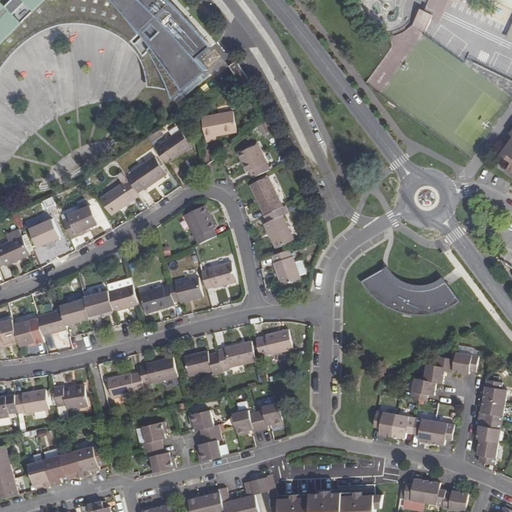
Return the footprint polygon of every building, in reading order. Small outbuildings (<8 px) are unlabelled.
[(0,0),(0,31),(1,31),(8,24),(32,0),(0,0)] [(15,54),(24,46),(33,39),(42,33),(50,29),(60,26),(71,24),(70,21),(70,13),(71,5),(72,0),(32,0),(8,24),(1,31),(0,31),(0,72),(3,69),(8,63),(15,54)] [(212,47),(187,19),(168,0),(72,0),(71,5),(70,13),(70,21),(78,21),(86,22),(90,22),(99,24),(108,28),(128,41),(134,45),(138,49),(143,56),(146,62),(148,69),(151,84),(156,85),(159,85),(164,86),(169,87),(170,91),(174,99),(208,71),(198,59),(212,47)] [(431,0),(425,12),(433,16),(431,20),(440,25),(451,0),(431,0)] [(511,0),(494,0),(494,1),(511,8),(511,25),(511,26),(511,0)] [(425,12),(421,11),(413,26),(426,31),(431,20),(433,16),(425,12)] [(99,24),(90,22),(86,22),(78,21),(70,21),(71,24),(81,24),(91,26),(100,28),(109,31),(130,44),(136,52),(141,59),(145,71),(147,80),(148,87),(165,89),(168,91),(170,91),(169,87),(164,86),(159,85),(156,85),(151,84),(148,69),(146,62),(143,56),(138,49),(134,45),(128,41),(108,28),(99,24)] [(387,55),(367,82),(380,92),(400,66),(393,60),(393,59),(387,55)] [(244,72),(238,61),(230,66),(237,77),(244,72)] [(252,84),(244,72),(237,77),(244,88),(252,84)] [(237,89),(232,82),(226,86),(230,93),(237,89)] [(238,132),(234,110),(202,117),(206,141),(216,139),(215,136),(238,132)] [(192,146),(181,130),(162,143),(163,145),(156,149),(166,163),(172,159),(173,160),(192,146)] [(511,131),(510,133),(511,134),(511,144),(510,143),(502,154),(511,162),(507,169),(511,172),(511,131)] [(271,169),(258,144),(238,153),(247,171),(249,170),(253,178),(271,169)] [(133,173),(127,177),(137,193),(144,189),(167,174),(155,156),(132,172),(133,173)] [(279,200),(268,176),(250,184),(265,215),(282,207),(279,200)] [(123,184),(123,183),(100,198),(112,215),(134,199),(134,198),(139,195),(137,193),(129,180),(123,184)] [(216,227),(205,205),(185,214),(199,244),(217,235),(213,228),(216,227)] [(98,224),(90,206),(70,215),(68,213),(61,216),(71,239),(79,235),(77,233),(89,228),(98,224)] [(294,239),(282,215),(285,213),(282,207),(265,215),(264,215),(267,222),(264,223),(276,248),(294,239)] [(61,236),(52,218),(30,228),(38,246),(61,236)] [(22,236),(19,229),(6,235),(10,241),(22,236)] [(30,254),(22,236),(10,241),(0,245),(0,252),(5,264),(5,265),(30,254)] [(292,256),(289,249),(273,255),(276,262),(275,262),(282,285),(301,278),(293,256),(292,256)] [(123,262),(120,252),(113,254),(116,264),(123,262)] [(237,280),(232,262),(209,268),(202,270),(207,288),(214,286),(214,287),(237,280)] [(397,279),(387,267),(385,268),(360,282),(369,292),(378,301),(388,308),(402,313),(415,315),(428,314),(440,312),(452,306),(459,302),(445,282),(442,278),(430,284),(418,286),(407,284),(397,279)] [(81,273),(78,274),(83,292),(86,291),(81,273)] [(204,295),(198,276),(169,284),(174,301),(181,299),(182,302),(204,295)] [(138,305),(131,278),(107,285),(109,291),(114,309),(114,311),(138,305)] [(169,284),(140,292),(146,312),(175,304),(174,301),(169,284)] [(114,309),(109,291),(85,297),(86,301),(90,316),(114,309)] [(90,316),(86,301),(62,308),(62,310),(66,324),(91,318),(90,316)] [(66,324),(62,310),(38,317),(39,320),(43,335),(67,329),(66,324)] [(67,328),(91,321),(91,318),(66,324),(67,328)] [(14,326),(13,320),(0,323),(0,347),(6,346),(5,344),(18,340),(14,326)] [(43,335),(39,320),(14,326),(18,340),(20,347),(34,343),(35,345),(45,342),(43,335)] [(266,335),(256,337),(261,355),(270,352),(271,353),(293,347),(289,328),(266,334),(266,335)] [(256,360),(252,341),(226,347),(226,350),(219,352),(223,368),(256,360)] [(223,368),(219,352),(209,354),(208,350),(186,356),(191,374),(212,369),(214,373),(224,371),(223,368)] [(479,357),(457,353),(455,360),(453,372),(470,374),(470,372),(477,373),(479,357)] [(179,377),(174,358),(148,364),(148,366),(140,368),(141,372),(144,383),(152,381),(152,383),(179,377)] [(453,372),(455,360),(447,359),(445,368),(427,364),(424,380),(437,383),(443,384),(446,372),(453,373),(453,372)] [(144,383),(141,372),(131,374),(131,373),(108,379),(113,398),(135,393),(135,391),(145,388),(144,383)] [(424,380),(415,379),(412,398),(428,401),(429,394),(435,395),(437,383),(424,380)] [(503,382),(488,380),(484,400),(506,404),(508,390),(502,389),(503,382)] [(64,386),(55,388),(58,406),(67,404),(68,409),(89,406),(85,385),(65,388),(64,386)] [(23,395),(16,396),(18,411),(18,414),(26,412),(26,414),(49,410),(46,390),(23,393),(23,395)] [(16,396),(15,394),(0,396),(0,417),(10,415),(9,413),(18,411),(16,396)] [(503,423),(506,404),(484,400),(482,413),(488,414),(487,421),(503,423)] [(284,424),(279,403),(256,408),(233,414),(239,436),(247,434),(246,430),(249,430),(253,428),(254,432),(268,428),(268,425),(271,424),(275,423),(276,426),(284,424)] [(201,462),(223,456),(219,440),(222,439),(219,425),(215,426),(211,410),(189,416),(191,424),(194,423),(195,426),(196,431),(201,430),(204,443),(200,444),(201,449),(202,453),(199,453),(201,462)] [(397,415),(378,412),(375,428),(381,429),(380,435),(394,437),(397,415)] [(417,418),(397,415),(394,437),(406,439),(407,433),(414,434),(417,418)] [(436,421),(417,418),(414,434),(420,435),(419,441),(432,443),(436,421)] [(456,425),(436,421),(432,443),(446,446),(447,440),(453,441),(456,425)] [(499,443),(503,423),(487,421),(486,427),(480,426),(478,439),(481,440),(499,443)] [(155,473),(177,468),(175,459),(172,460),(171,456),(170,452),(165,453),(162,439),(167,438),(166,434),(165,430),(168,430),(166,422),(143,427),(147,443),(143,444),(147,459),(151,458),(155,473)] [(147,443),(143,427),(136,429),(140,445),(143,444),(147,443)] [(495,465),(499,443),(481,440),(478,455),(481,456),(480,462),(495,465)] [(101,445),(95,447),(99,462),(105,461),(101,445)] [(0,464),(11,462),(7,446),(0,447),(0,464)] [(95,447),(78,452),(85,476),(92,474),(91,469),(100,466),(99,462),(95,447)] [(47,460),(60,457),(58,450),(45,453),(47,460)] [(85,476),(78,452),(62,456),(67,476),(77,473),(78,478),(85,476)] [(67,476),(62,456),(60,457),(47,460),(46,461),(53,486),(63,483),(61,477),(67,476)] [(53,486),(46,461),(29,465),(32,474),(34,485),(44,482),(45,488),(53,486)] [(0,482),(15,478),(11,462),(0,464),(0,482)] [(279,511),(376,511),(376,509),(381,508),(383,495),(362,496),(362,492),(330,493),(330,491),(323,491),(323,493),(278,495),(275,487),(274,487),(271,476),(265,477),(265,478),(269,491),(273,509),(279,508),(279,511)] [(20,495),(15,478),(0,482),(0,497),(1,500),(20,495)] [(269,491),(265,478),(251,481),(255,495),(269,491)] [(425,503),(429,481),(416,479),(415,485),(403,483),(401,499),(425,503)] [(258,511),(255,495),(251,481),(244,483),(247,496),(229,501),(226,488),(210,491),(211,494),(208,495),(200,497),(196,498),(195,495),(188,497),(191,511),(221,511),(225,511),(258,511)] [(441,483),(429,481),(425,503),(444,506),(447,492),(447,490),(440,489),(441,483)] [(463,511),(467,511),(470,494),(454,491),(453,494),(447,492),(444,506),(444,509),(463,511)] [(176,511),(174,500),(166,502),(166,505),(163,506),(155,508),(151,509),(150,506),(142,508),(143,511),(176,511)] [(105,508),(103,501),(89,505),(91,511),(112,511),(111,506),(105,508)]
